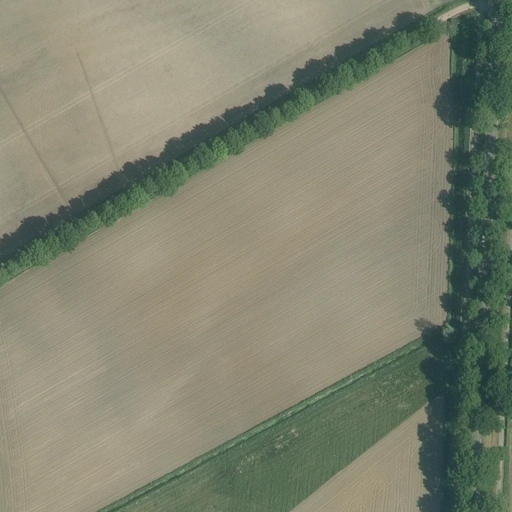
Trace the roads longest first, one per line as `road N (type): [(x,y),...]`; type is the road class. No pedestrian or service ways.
road 1 (unclassified): [(0,271),(448,15),(493,0)]
road 2 (tertiary): [(471,511),(497,0)]
